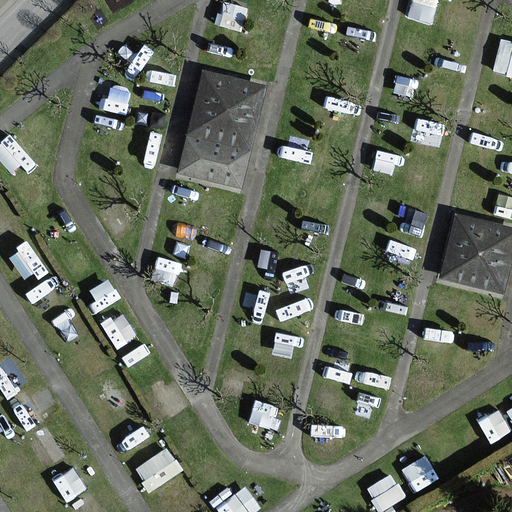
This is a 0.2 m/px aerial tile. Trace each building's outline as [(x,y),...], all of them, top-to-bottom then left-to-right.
[(497,65),(511,70),(511,32),(508,31),(497,65)] [(266,87),(205,72),(189,133),(250,149),(266,87)] [(14,136),(28,157),(54,140),(40,119),(14,136)] [(417,148),(448,154),(453,126),(422,121),(417,148)] [(191,137),(188,137),(179,172),(241,187),(250,152),(220,145),(191,137)] [(206,216),(211,189),(178,182),(173,210),(206,216)] [(122,196),(103,203),(115,233),(134,226),(122,196)] [(22,214),(0,224),(0,227),(8,243),(30,233),(22,214)] [(502,290),(511,248),(511,227),(458,215),(443,276),(502,290)] [(385,261),(409,264),(412,236),(388,234),(385,261)] [(41,249),(23,256),(30,275),(49,267),(41,249)] [(92,286),(103,307),(124,295),(112,275),(92,286)] [(79,298),(57,313),(72,337),(95,323),(79,298)] [(115,341),(137,332),(127,308),(105,317),(115,341)] [(81,346),(93,372),(117,362),(105,335),(81,346)] [(268,364),(264,398),(257,397),(254,419),(270,421),(275,379),(295,382),(297,367),(268,364)] [(166,416),(184,404),(165,375),(146,387),(166,416)] [(18,399),(30,424),(66,407),(54,382),(18,399)] [(33,440),(48,462),(68,449),(52,426),(33,440)] [(418,486),(441,472),(429,451),(405,464),(418,486)] [(55,473),(67,495),(89,483),(77,460),(55,473)] [(383,507),(408,492),(394,470),(369,485),(383,507)] [(154,491),(164,511),(183,502),(173,481),(154,491)] [(228,511),(247,511),(250,511),(240,488),(222,496),(228,511)] [(78,511),(110,511),(97,489),(73,503),(78,511)] [(373,511),(367,495),(346,503),(349,511),(373,511)]
